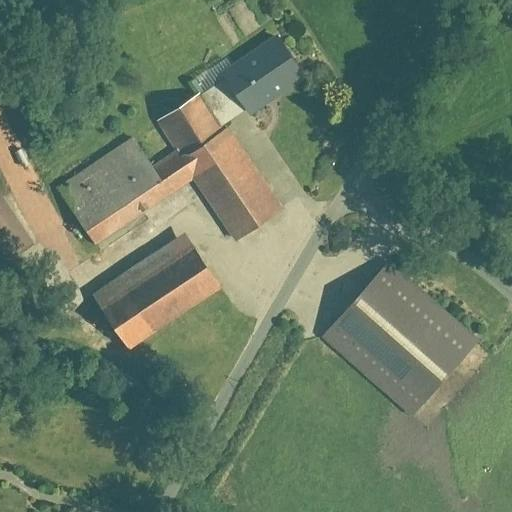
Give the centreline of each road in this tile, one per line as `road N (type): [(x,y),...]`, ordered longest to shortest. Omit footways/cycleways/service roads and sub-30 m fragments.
road 1 (residential): [(162,511),(347,192)]
road 2 (residential): [(347,192),(435,0)]
road 3 (residential): [(347,192),(511,296)]
